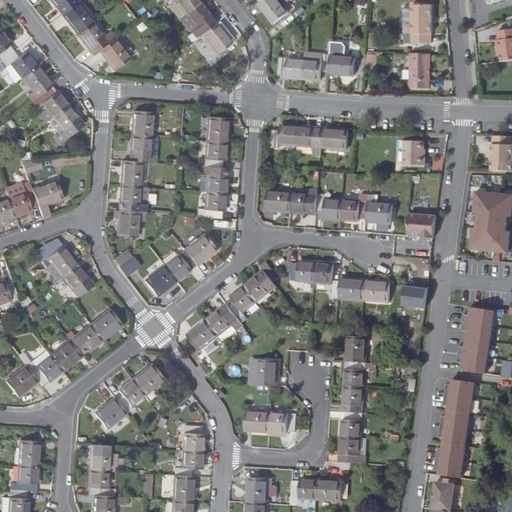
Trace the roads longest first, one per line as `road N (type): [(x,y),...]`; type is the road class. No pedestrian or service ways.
road 1 (residential): [(411,511),(443,281)]
road 2 (residential): [(463,112),(257,100)]
road 3 (residential): [(443,281),(463,112)]
road 4 (residential): [(316,377),(317,441),(299,460),(220,455)]
road 5 (residential): [(257,100),(103,91)]
road 6 (residential): [(220,455),(222,429),(209,401),(152,330)]
road 7 (residential): [(241,235),(257,100)]
road 8 (residential): [(152,330),(108,277),(95,244),(97,213)]
road 9 (residential): [(152,330),(233,262),(241,235)]
road 10 (residential): [(103,91),(68,70),(13,0)]
road 11 (residential): [(368,246),(241,235)]
road 12 (residential): [(58,409),(152,330)]
road 13 (residential): [(97,213),(103,91)]
